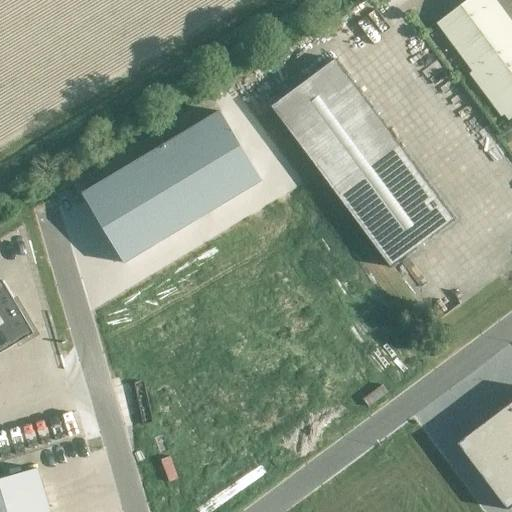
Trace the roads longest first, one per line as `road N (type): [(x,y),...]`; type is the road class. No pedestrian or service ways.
road 1 (track): [(0,183),(307,0)]
road 2 (unclassified): [(46,208),(134,511)]
road 3 (unclassified): [(260,511),(511,322)]
